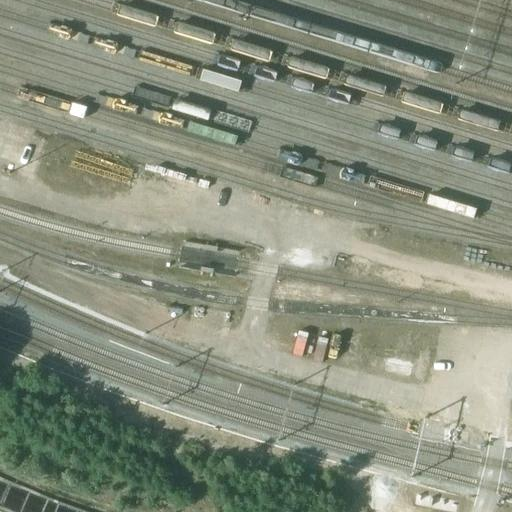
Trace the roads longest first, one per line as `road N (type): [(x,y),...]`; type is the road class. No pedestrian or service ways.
road 1 (unknown): [(499,431),(270,364),(255,328),(285,241),(218,230),(115,230),(0,191)]
road 2 (track): [(118,511),(0,469)]
